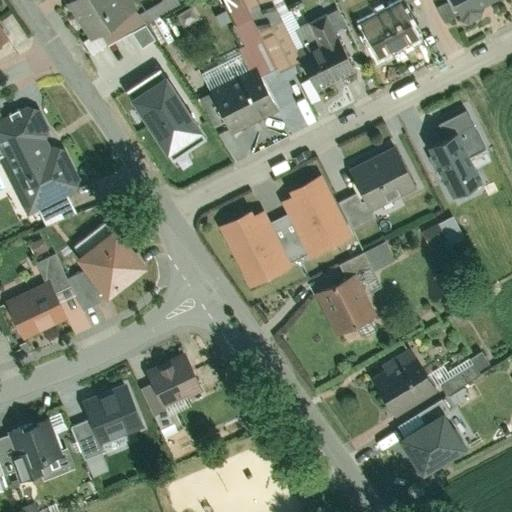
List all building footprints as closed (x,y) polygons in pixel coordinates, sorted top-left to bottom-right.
[(116,0),(72,0),(68,3),(90,39),(127,17),(116,0)] [(148,21),(181,3),(179,0),(162,0),(143,11),(148,21)] [(501,1),(500,0),(452,0),(464,23),(469,23),(478,19),(481,14),(479,11),(501,1)] [(360,23),(378,60),(419,40),(402,3),(360,23)] [(292,55),(310,93),(356,71),(329,14),(309,24),(318,42),(292,55)] [(147,23),(133,31),(142,46),(156,38),(147,23)] [(276,108),(257,69),(210,92),(229,131),(276,108)] [(132,104),(168,160),(203,137),(168,82),(132,104)] [(0,123),(0,154),(31,214),(76,192),(80,177),(71,161),(59,157),(55,149),(51,141),(55,129),(47,113),(32,108),(25,111),(0,123)] [(461,129),(427,145),(454,205),(489,189),(461,129)] [(419,193),(395,146),(348,169),(372,216),(419,193)] [(351,233),(321,175),(279,196),(288,214),(271,223),(261,204),(218,226),(249,288),(292,267),(289,261),(307,252),(309,255),(351,233)] [(77,257),(109,298),(148,269),(116,227),(77,257)] [(97,228),(75,246),(81,253),(103,235),(97,228)] [(347,271),(370,261),(373,269),(395,259),(386,241),(342,261),(347,271)] [(325,311),(336,334),(377,315),(358,274),(322,291),(330,309),(325,311)] [(8,298),(26,338),(65,319),(47,280),(8,298)] [(434,389),(409,346),(391,357),(393,360),(369,374),(392,414),(434,389)] [(203,389),(186,351),(145,370),(162,407),(203,389)] [(126,381),(82,400),(100,443),(145,425),(126,381)] [(467,443),(447,410),(389,445),(409,478),(467,443)] [(62,455),(49,419),(28,427),(27,423),(7,430),(21,469),(62,455)]
